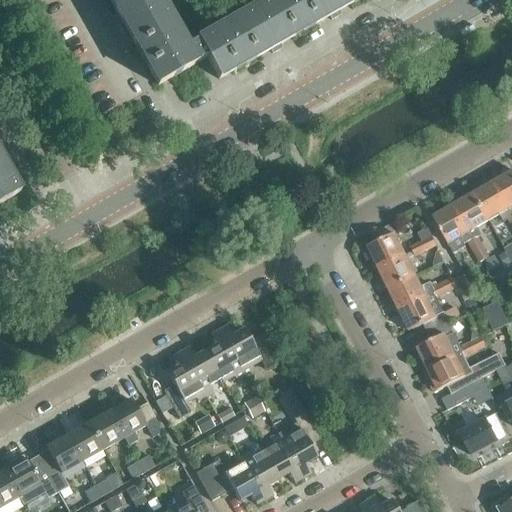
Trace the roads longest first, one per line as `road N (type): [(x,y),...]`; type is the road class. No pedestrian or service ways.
road 1 (tertiary): [(79,216),(472,0)]
road 2 (residential): [(0,421),(309,245)]
road 3 (residential): [(309,245),(511,128)]
road 4 (residential): [(423,443),(309,245)]
road 5 (residential): [(79,216),(0,70)]
road 6 (residential): [(304,511),(423,443)]
